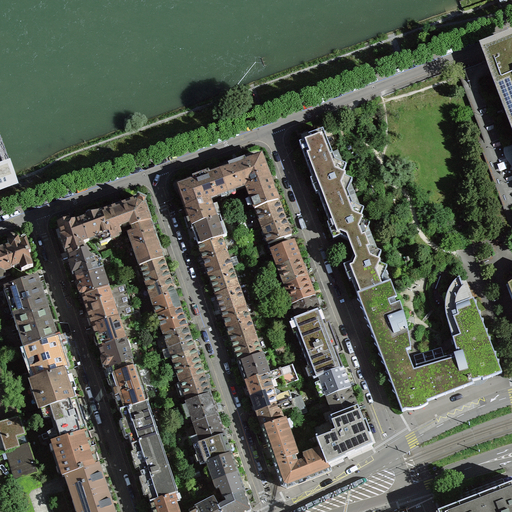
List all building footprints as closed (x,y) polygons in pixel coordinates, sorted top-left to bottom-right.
[(511,38),(480,51),(485,64),(511,133),(511,38)] [(301,152),(306,166),(331,156),(322,132),(307,138),(309,141),(298,146),(301,152)] [(0,134),(0,189),(17,184),(0,134)] [(317,195),(323,209),(349,199),(346,193),(351,182),(343,179),(344,176),(342,175),(345,167),(334,163),(331,156),(306,166),(311,181),(309,182),(314,194),(315,196),(317,195)] [(228,169),(218,172),(226,195),(245,189),(244,188),(268,179),(260,158),(244,163),(243,161),(231,165),(227,166),(228,169)] [(176,187),(184,209),(208,201),(208,202),(226,195),(218,172),(208,176),(208,173),(194,178),(191,179),(192,182),(176,187)] [(254,211),(277,202),(271,188),(268,179),(244,188),(245,189),(253,212),(254,211)] [(124,206),(117,208),(124,228),(129,226),(130,230),(131,230),(149,223),(143,205),(144,202),(137,199),(136,202),(124,206)] [(347,242),(350,249),(366,243),(364,237),(369,226),(361,222),(362,220),(359,219),(363,211),(351,206),(349,199),(323,209),(328,225),(326,226),(328,232),(332,241),(339,238),(347,242)] [(191,228),(214,220),(208,202),(208,201),(184,209),(186,214),(191,228)] [(277,202),(254,211),(261,230),(284,221),(280,209),(277,202)] [(118,230),(124,228),(117,208),(105,213),(100,215),(109,240),(120,236),(118,230)] [(79,222),(86,244),(93,241),(98,242),(98,244),(109,240),(100,215),(92,217),(90,215),(87,215),(85,217),(84,220),(83,221),(79,222)] [(197,247),(220,239),(225,237),(219,218),(214,220),(191,228),(192,233),(197,247)] [(267,245),(290,236),(286,226),(284,221),(261,230),(267,245)] [(68,258),(82,253),(80,248),(81,245),(86,244),(79,222),(68,226),(67,222),(64,224),(57,226),(61,238),(59,239),(64,253),(66,253),(68,258)] [(132,234),(127,236),(132,249),(155,241),(151,229),(149,223),(131,230),(132,234)] [(2,250),(9,271),(10,271),(10,270),(19,267),(20,272),(31,268),(27,254),(29,253),(25,241),(19,244),(17,239),(11,242),(6,243),(8,248),(2,250)] [(202,262),(226,254),(220,239),(197,247),(198,251),(202,262)] [(138,268),(139,268),(162,260),(157,245),(155,241),(132,249),(138,268)] [(293,243),(270,252),(276,269),(299,260),(295,248),(293,243)] [(351,282),(356,297),(384,287),(381,280),(386,269),(378,266),(379,263),(377,262),(380,254),(369,249),(366,243),(350,249),(353,257),(349,265),(342,268),(344,274),(348,283),(351,282)] [(261,247),(247,253),(250,261),(264,255),(261,247)] [(3,276),(2,274),(9,271),(2,250),(0,250),(0,280),(4,279),(3,276)] [(89,258),(87,259),(86,255),(85,255),(84,253),(82,253),(68,258),(70,264),(68,265),(69,268),(71,276),(73,275),(75,281),(99,273),(95,262),(93,262),(89,258)] [(208,277),(231,269),(226,254),(202,262),(204,266),(208,277)] [(163,264),(162,260),(139,268),(145,287),(168,279),(163,264)] [(283,288),(306,279),(301,265),(299,260),(276,269),(283,288)] [(214,296),(237,288),(231,269),(208,277),(210,283),(214,296)] [(81,299),(107,291),(101,272),(99,273),(75,281),(77,285),(81,299)] [(35,279),(6,289),(16,320),(45,310),(40,295),(35,279)] [(168,279),(145,287),(150,302),(174,294),(170,283),(168,279)] [(306,279),(283,288),(291,306),(313,297),(308,283),(306,279)] [(389,284),(384,287),(356,297),(357,300),(356,302),(359,305),(360,308),(359,310),(362,313),(364,319),(363,320),(366,323),(367,326),(366,328),(369,331),(371,337),(370,338),(373,342),(374,345),(373,346),(376,349),(378,355),(377,357),(380,360),(381,363),(380,364),(383,368),(385,373),(384,375),(387,378),(388,381),(387,383),(390,386),(392,392),(391,393),(394,396),(401,413),(405,412),(410,412),(418,411),(427,406),(426,404),(470,387),(501,375),(498,367),(498,362),(496,362),(495,359),(495,355),(493,354),(489,344),(489,340),(487,340),(486,337),(486,332),(484,332),(482,326),(482,322),(480,321),(479,318),(479,314),(477,314),(475,308),(475,303),(473,303),(472,301),(467,303),(465,297),(458,279),(451,287),(446,297),(444,304),(444,312),(455,353),(457,352),(458,355),(415,368),(416,371),(413,372),(405,353),(410,351),(405,332),(399,304),(395,306),(394,303),(393,301),(396,300),(389,284)] [(117,320),(133,315),(123,286),(107,291),(81,299),(85,310),(91,329),(117,320)] [(221,315),(244,307),(237,288),(214,296),(216,301),(221,315)] [(174,294),(150,302),(156,317),(179,309),(175,297),(174,294)] [(313,297),(291,306),(296,321),(319,312),(315,301),(313,297)] [(226,330),(249,322),(244,307),(221,315),(222,319),(226,330)] [(179,309),(156,317),(162,336),(186,328),(181,313),(179,309)] [(26,350),(55,340),(50,325),(45,310),(16,320),(26,350)] [(320,312),(319,312),(296,321),(290,324),(312,381),(318,379),(341,370),(342,370),(334,351),(337,350),(336,347),(331,333),(328,334),(320,312)] [(95,347),(98,349),(98,350),(122,342),(120,336),(121,333),(117,320),(91,329),(93,336),(94,338),(93,341),(95,347)] [(231,345),(254,337),(249,322),(226,330),(227,334),(231,345)] [(186,328),(162,336),(167,350),(191,342),(187,331),(186,328)] [(238,364),(261,356),(254,337),(231,345),(232,349),(238,364)] [(36,380),(65,371),(60,355),(55,340),(26,350),(36,380)] [(122,342),(98,350),(100,356),(101,359),(100,362),(102,368),(105,370),(107,379),(133,370),(127,352),(124,350),(122,342)] [(191,342),(167,350),(173,366),(196,358),(192,346),(191,342)] [(284,348),(275,351),(277,357),(286,354),(284,348)] [(244,383),(268,375),(261,356),(238,364),(239,368),(244,383)] [(173,366),(179,385),(203,376),(198,363),(196,358),(173,366)] [(0,365),(0,391),(8,389),(0,365)] [(273,381),(281,378),(284,386),(297,382),(291,367),(268,375),(244,383),(246,387),(250,398),(272,391),(269,382),(272,380),(273,381)] [(135,370),(133,370),(107,379),(111,390),(119,414),(147,405),(135,370)] [(343,375),(341,370),(318,379),(325,399),(349,390),(343,375)] [(65,371),(36,380),(30,383),(39,412),(46,410),(75,401),(75,400),(72,392),(73,392),(71,386),(69,379),(68,379),(65,371)] [(180,399),(184,398),(186,404),(209,395),(204,382),(203,376),(179,385),(176,386),(180,399)] [(333,418),(356,409),(350,394),(349,390),(325,399),(333,418)] [(288,394),(278,398),(279,398),(275,400),(272,391),(250,398),(251,402),(255,414),(290,401),(288,394)] [(186,404),(185,404),(192,425),(216,417),(211,402),(209,395),(186,404)] [(306,413),(300,398),(290,401),(255,414),(256,417),(260,429),(282,421),(279,412),(283,411),(283,412),(294,408),(296,413),(292,415),(293,418),(306,413)] [(46,410),(57,443),(86,433),(83,424),(85,424),(84,420),(81,410),(78,410),(75,401),(46,410)] [(147,405),(119,414),(122,424),(130,448),(158,439),(147,405)] [(356,409),(333,418),(330,420),(335,433),(316,441),(320,450),(326,466),(342,459),(371,446),(370,444),(367,437),(369,436),(364,423),(362,424),(356,409)] [(216,417),(192,425),(199,445),(223,437),(219,424),(216,417)] [(16,480),(36,473),(27,445),(17,448),(15,439),(24,436),(18,419),(0,424),(0,454),(7,452),(16,480)] [(266,447),(290,439),(284,421),(282,421),(260,429),(262,433),(266,447)] [(64,477),(97,466),(93,456),(94,456),(95,454),(93,449),(92,444),(90,443),(89,443),(86,433),(50,445),(61,478),(64,477)] [(223,437),(199,445),(192,448),(199,466),(206,464),(230,456),(225,442),(223,437)] [(158,439),(130,448),(137,467),(141,480),(138,481),(141,491),(144,490),(149,505),(173,497),(177,496),(158,439)] [(268,452),(273,465),(296,456),(290,439),(266,447),(268,452)] [(314,479),(329,473),(326,466),(320,450),(302,457),(311,480),(314,479)] [(230,456),(206,464),(212,483),(236,475),(232,461),(230,456)] [(281,488),(286,490),(290,489),(311,480),(302,457),(300,458),(299,456),(296,456),(273,465),(275,471),(281,488)] [(97,466),(64,477),(65,482),(66,485),(70,484),(76,502),(105,492),(101,479),(98,471),(97,466)] [(16,511),(31,511),(27,496),(30,491),(41,488),(36,473),(16,480),(7,483),(16,511)] [(236,475),(212,483),(215,490),(218,489),(224,500),(243,493),(238,480),(236,475)] [(511,511),(511,485),(484,497),(478,499),(482,511),(511,511)] [(105,492),(76,502),(78,511),(111,511),(109,504),(105,492)] [(224,500),(226,504),(217,509),(218,511),(249,511),(243,493),(224,500)] [(176,511),(175,505),(176,504),(173,497),(149,505),(151,511),(176,511)] [(482,511),(478,499),(460,506),(443,511),(482,511)] [(212,501),(194,509),(195,511),(218,511),(217,509),(212,501)]
